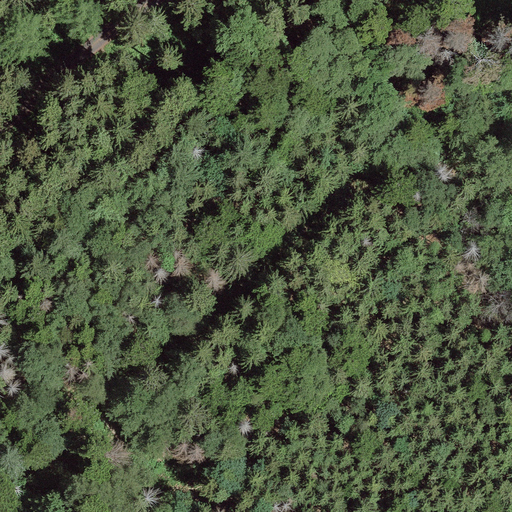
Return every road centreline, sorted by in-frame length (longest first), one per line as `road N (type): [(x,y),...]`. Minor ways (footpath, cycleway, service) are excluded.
road 1 (track): [(11,511),(137,370),(353,185),(511,127)]
road 2 (track): [(157,0),(0,138)]
